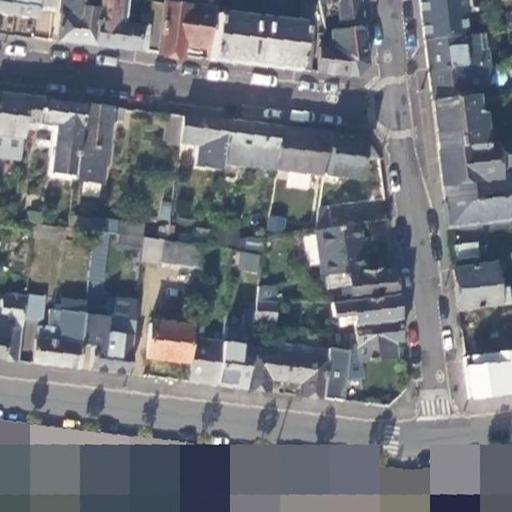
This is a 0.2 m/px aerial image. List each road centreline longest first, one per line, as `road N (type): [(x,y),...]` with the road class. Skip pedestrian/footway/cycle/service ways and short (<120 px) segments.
road 1 (tertiary): [(0,393),(442,437)]
road 2 (residential): [(399,109),(0,62)]
road 3 (residential): [(442,437),(399,109)]
